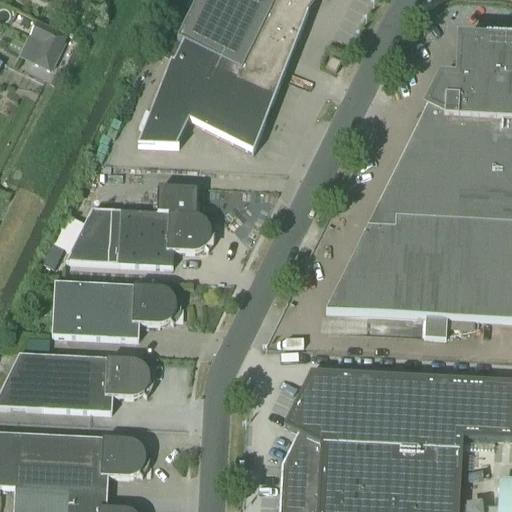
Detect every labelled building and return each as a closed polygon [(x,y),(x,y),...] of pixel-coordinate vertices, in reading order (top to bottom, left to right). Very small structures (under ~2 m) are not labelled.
[(19,0),(7,0),(5,9),(59,27),(66,5),(50,0),(47,0),(45,8),(19,0)] [(85,16),(91,0),(82,0),(77,13),(85,16)] [(198,0),(177,45),(183,48),(173,68),(170,67),(137,151),(178,153),(178,152),(176,152),(189,126),(252,157),(251,159),(252,159),(285,75),(287,70),(285,69),(290,58),(291,58),(298,41),(298,42),(307,18),(318,0),(320,0),(324,2),(324,1),(322,0),(198,0)] [(48,75),(66,40),(40,28),(34,41),(43,46),(33,68),(48,75)] [(446,324),(511,326),(511,48),(460,46),(457,86),(455,86),(454,92),(437,91),(428,111),(427,111),(377,213),(378,214),(379,215),(370,233),(368,233),(367,233),(325,318),(425,323),(424,343),(445,344),(446,324)] [(330,61),(325,71),(335,76),(340,66),(330,61)] [(65,267),(117,270),(164,272),(165,256),(194,258),(197,257),(200,256),(203,254),(205,252),(206,240),(211,240),(211,237),(210,234),(209,230),(207,228),(205,225),(202,223),(200,222),(195,220),(197,194),(158,192),(157,218),(91,215),(65,267)] [(41,269),(43,270),(53,275),(62,255),(53,250),(51,250),(41,269)] [(131,329),(158,330),(161,330),(164,329),(167,328),(170,325),(171,313),(176,313),(176,310),(175,306),(174,303),(173,301),(171,298),(168,296),(166,294),(162,293),(160,293),(54,287),(51,341),(130,345),(131,329)] [(138,402),(141,400),(144,398),(144,385),(149,386),(149,381),(148,378),(147,375),(145,373),(143,370),(140,368),(137,367),(135,366),(131,365),(19,360),(0,397),(0,412),(104,418),(104,402),(132,403),(135,403),(138,402)] [(497,511),(498,511),(459,510),(462,442),(511,445),(511,386),(310,376),(283,430),(297,437),(281,469),(278,511),(497,511)] [(0,492),(14,494),(17,439),(0,438),(0,492)] [(14,494),(52,495),(55,441),(17,439),(14,494)] [(67,496),(99,497),(100,482),(125,483),(130,483),(134,481),(137,480),(139,478),(140,465),(145,466),(145,463),(145,460),(143,457),(142,454),(140,451),(137,449),(134,447),(132,446),(127,445),(55,441),(52,495),(67,496)] [(511,511),(511,485),(506,485),(499,491),(498,511),(497,511),(511,511)] [(65,511),(67,496),(52,495),(14,494),(12,511),(65,511)] [(98,511),(99,497),(67,496),(65,511),(98,511)]
